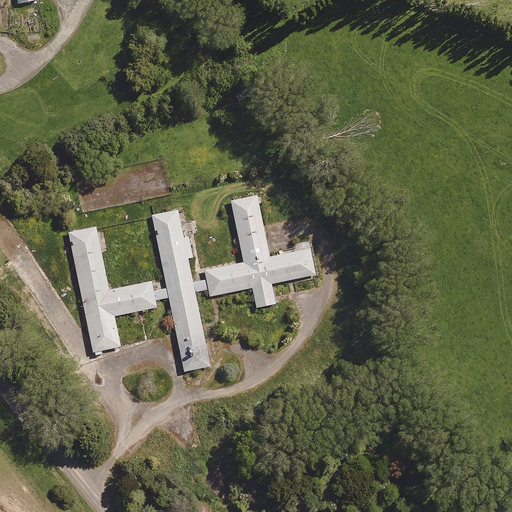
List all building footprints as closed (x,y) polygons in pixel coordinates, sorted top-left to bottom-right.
[(14,0),(16,8),(39,3),(38,0),(14,0)] [(254,94),(250,88),(236,95),(239,101),(254,94)] [(254,199),(227,204),(239,261),(199,270),(206,302),(246,293),(250,311),(277,305),(273,288),(313,280),(306,249),(267,258),(254,199)] [(174,216),(148,221),(182,376),(208,371),(174,216)] [(95,230),(68,235),(94,356),(121,350),(115,320),(152,312),(146,285),(109,293),(95,230)]
